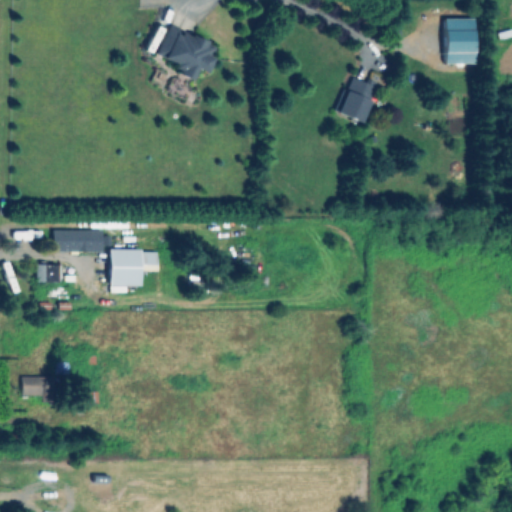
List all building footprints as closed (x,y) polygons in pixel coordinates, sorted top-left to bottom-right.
[(441,63),(471,62),(470,17),(441,18),(441,63)] [(189,79),(194,68),(203,72),(210,57),(205,55),(210,45),(165,24),(152,53),(173,63),(170,70),(189,79)] [(357,122),(372,86),(346,75),(331,111),(357,122)] [(48,250),(99,251),(99,229),(49,228),(48,250)] [(136,285),(136,270),(153,270),(153,249),(106,249),(105,284),(136,285)] [(32,281),(55,282),(56,264),(33,264),(32,281)] [(48,401),(48,375),(18,376),(18,395),(38,394),(38,401),(48,401)]
